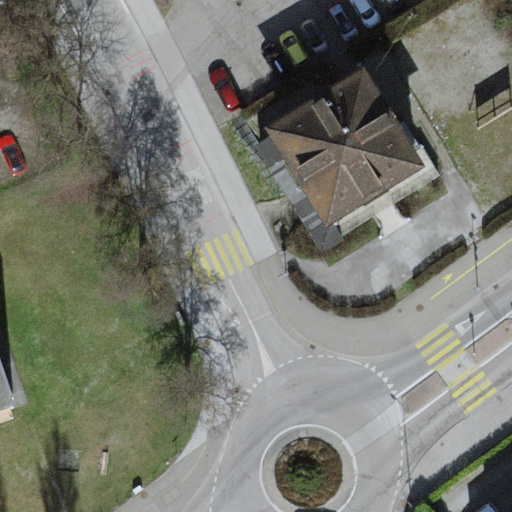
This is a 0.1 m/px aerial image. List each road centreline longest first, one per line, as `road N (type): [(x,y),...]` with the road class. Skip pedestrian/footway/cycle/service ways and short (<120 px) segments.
road 1 (residential): [(239,293),(88,0)]
road 2 (residential): [(511,299),(334,407)]
road 3 (residential): [(378,459),(511,347)]
road 4 (residential): [(239,293),(239,429)]
road 5 (residential): [(318,402),(239,293)]
